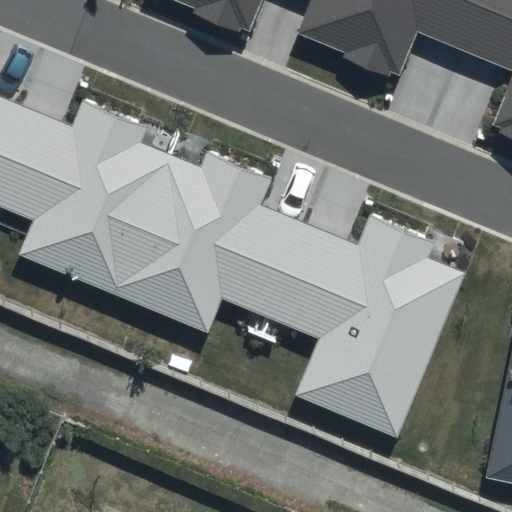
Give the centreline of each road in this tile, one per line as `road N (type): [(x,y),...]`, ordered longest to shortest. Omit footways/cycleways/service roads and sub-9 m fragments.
road 1 (residential): [(2,0),(511,214)]
road 2 (track): [(458,511),(0,324)]
